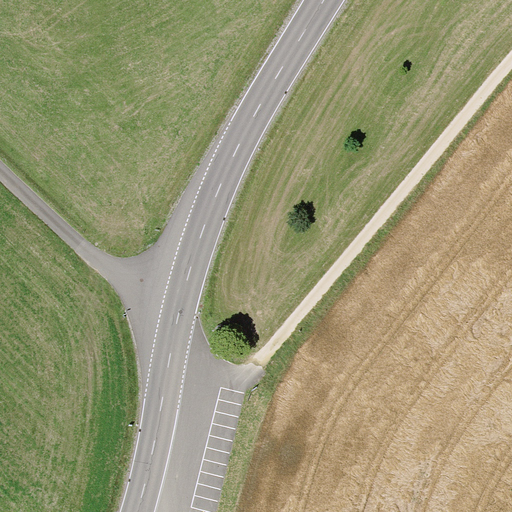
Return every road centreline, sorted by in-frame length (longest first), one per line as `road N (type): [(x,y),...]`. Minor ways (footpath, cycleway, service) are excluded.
road 1 (secondary): [(322,0),(239,141),(208,215),(136,511)]
road 2 (track): [(511,60),(282,343),(242,377)]
road 3 (track): [(179,310),(119,277),(0,174)]
